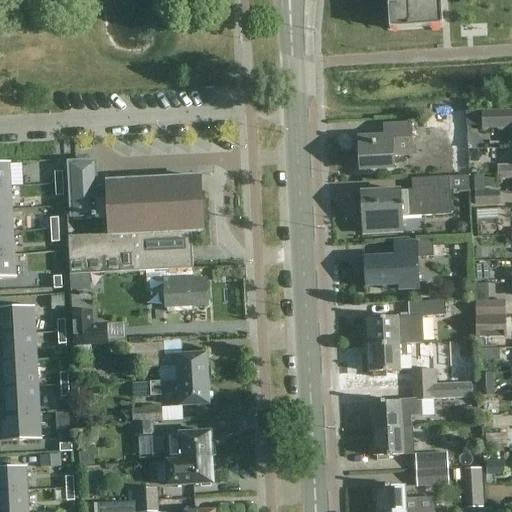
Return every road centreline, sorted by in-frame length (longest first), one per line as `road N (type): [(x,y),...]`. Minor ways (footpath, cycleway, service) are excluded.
road 1 (tertiary): [(315,511),(294,107)]
road 2 (residential): [(0,126),(294,107)]
